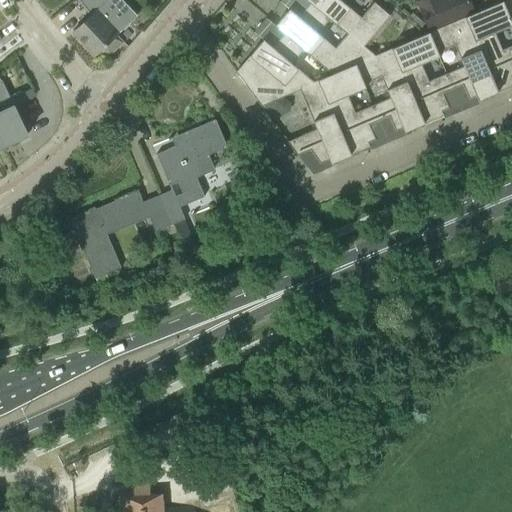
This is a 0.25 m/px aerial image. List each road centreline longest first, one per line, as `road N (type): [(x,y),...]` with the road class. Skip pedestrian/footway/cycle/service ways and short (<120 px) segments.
road 1 (residential): [(180,18),(294,182),(307,189),(511,108)]
road 2 (primary): [(218,316),(511,194)]
road 3 (primary): [(0,436),(143,374),(218,316)]
road 4 (primary): [(218,316),(0,397)]
road 5 (residential): [(101,111),(14,0)]
road 6 (unclassified): [(0,207),(101,111)]
road 7 (unclassified): [(101,111),(180,18)]
